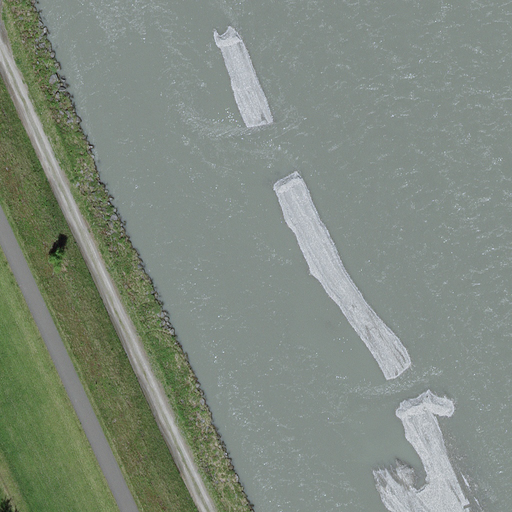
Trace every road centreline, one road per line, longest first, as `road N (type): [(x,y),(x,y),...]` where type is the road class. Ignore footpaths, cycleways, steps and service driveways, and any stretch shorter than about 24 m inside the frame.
road 1 (track): [(0,47),(205,511)]
road 2 (track): [(0,226),(128,511)]
